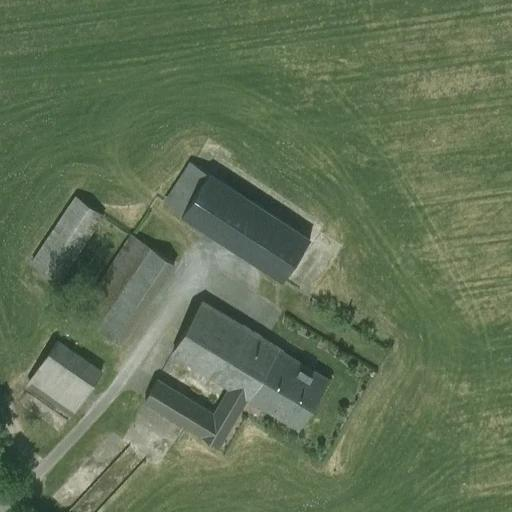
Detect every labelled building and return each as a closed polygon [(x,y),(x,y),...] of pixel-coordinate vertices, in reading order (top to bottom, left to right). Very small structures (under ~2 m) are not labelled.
[(309,240),(192,163),(165,203),(283,280),(309,240)] [(76,197),(32,264),(57,281),(102,215),(76,197)] [(133,236),(80,317),(120,344),(174,263),(133,236)] [(277,346),(203,301),(173,352),(231,387),(214,415),(156,381),(144,401),(201,434),(200,435),(217,445),(246,397),(277,346)] [(329,379),(282,351),(282,350),(277,346),(246,397),(299,429),(329,379)] [(101,372),(74,354),(55,382),(81,400),(101,372)] [(81,400),(55,382),(46,395),(72,414),(81,400)]
